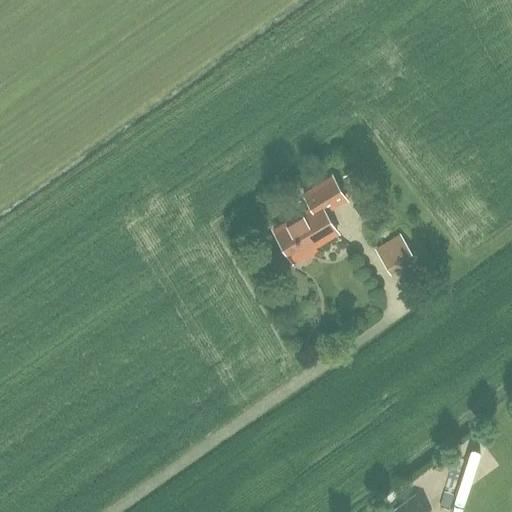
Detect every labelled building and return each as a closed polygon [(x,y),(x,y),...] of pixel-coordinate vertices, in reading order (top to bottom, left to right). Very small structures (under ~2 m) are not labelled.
[(351,170),(342,175),(350,189),(359,184),(351,170)] [(290,259),(337,231),(325,212),(345,199),(333,178),(303,197),(309,208),(272,230),(290,259)] [(364,199),(353,206),(361,219),(372,211),(364,199)] [(415,256),(399,231),(375,247),(391,272),(415,256)] [(442,483),(446,490),(485,469),(482,462),(442,483)] [(389,511),(427,511),(414,494),(389,511)]
